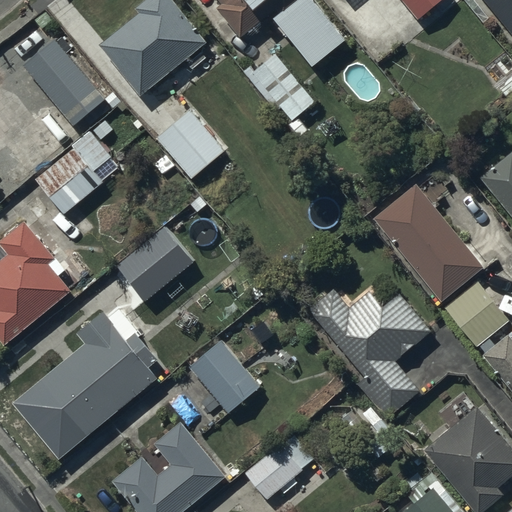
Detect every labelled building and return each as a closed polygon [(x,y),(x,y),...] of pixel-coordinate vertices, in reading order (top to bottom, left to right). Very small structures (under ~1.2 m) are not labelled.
[(98,47),(141,97),(207,44),(172,0),(146,0),(135,10),(139,15),(98,47)] [(279,14),(273,18),(313,68),(348,40),(315,0),(217,0),(221,5),(217,9),(241,38),(276,10),(279,14)] [(369,0),(351,0),(337,12),(371,53),(396,32),(369,0)] [(461,1),(460,0),(427,0),(440,17),(461,1)] [(511,0),(482,0),(511,36),(511,0)] [(24,66),(74,127),(106,101),(56,40),(24,66)] [(315,102),(276,55),(255,72),(250,66),(243,72),(276,112),(281,108),(293,122),(289,126),(299,138),(309,130),(298,117),(315,102)] [(225,152),(190,111),(157,139),(191,180),(225,152)] [(114,130),(106,120),(34,177),(64,215),(121,168),(99,142),(114,130)] [(511,152),(480,178),(511,217),(511,152)] [(416,185),(374,219),(441,302),(483,268),(416,185)] [(0,246),(0,342),(4,347),(72,292),(59,277),(66,271),(26,221),(0,242),(0,245),(1,246),(0,246)] [(176,249),(162,231),(143,246),(141,243),(107,271),(131,301),(166,272),(159,263),(176,249)] [(509,321),(478,282),(445,309),(477,347),(509,321)] [(310,310),(366,379),(359,385),(387,420),(420,392),(396,362),(432,333),(401,295),(383,309),(369,292),(350,308),(334,290),(310,310)] [(17,405),(64,460),(159,379),(149,368),(159,360),(136,334),(126,342),(101,314),(77,334),(87,346),(17,405)] [(510,334),(484,355),(511,390),(511,337),(510,334)] [(262,387),(222,341),(189,369),(228,414),(262,387)] [(424,451),(475,511),(485,511),(504,497),(497,489),(511,476),(511,449),(477,408),(473,411),(460,395),(438,413),(451,428),(424,451)] [(113,483),(137,511),(183,511),(225,477),(181,423),(154,445),(170,466),(158,476),(143,457),(113,483)] [(266,500),(268,499),(318,457),(296,431),(244,474),(266,500)] [(454,511),(436,490),(409,511),(454,511)]
